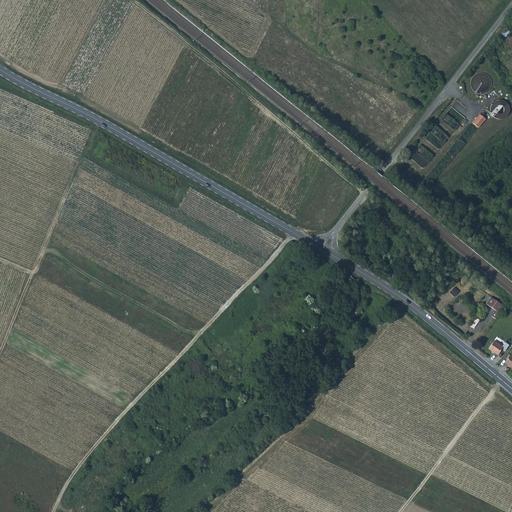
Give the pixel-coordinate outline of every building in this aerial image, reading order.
[(490,111),(494,111),(494,117),(506,118),(508,102),(491,100),(490,111)] [(485,119),(480,114),(473,123),(478,127),(485,119)] [(453,287),(449,292),(454,296),(458,291),(453,287)] [(502,305),(490,298),(487,304),(497,310),(498,311),(502,305)] [(504,306),(502,305),(498,311),(497,310),(493,316),(496,318),(504,306)] [(477,317),(470,327),(473,329),(479,319),(477,317)] [(491,339),(486,347),(498,354),(503,347),(491,339)]
